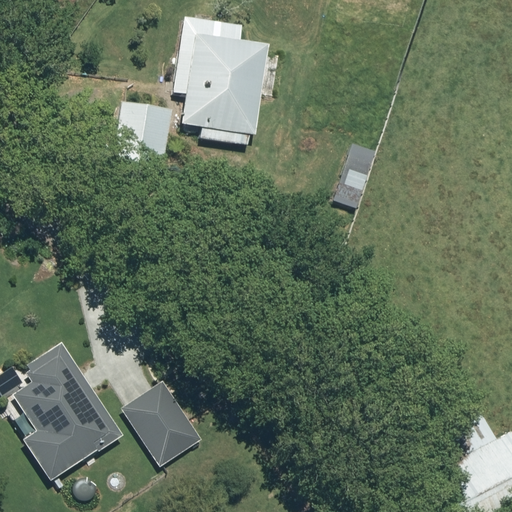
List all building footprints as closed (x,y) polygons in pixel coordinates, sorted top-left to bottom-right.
[(175,93),(188,95),(184,127),(203,130),(202,139),(249,146),(251,137),(257,138),(270,47),(241,43),(243,27),(186,18),(175,93)] [(123,103),(114,165),(163,173),(173,111),(123,103)] [(374,150),(348,142),(330,200),(357,208),(374,150)] [(2,397),(26,433),(12,443),(38,483),(86,451),(88,453),(113,437),(51,344),(13,369),(22,384),(2,397)] [(154,383),(113,411),(152,469),(193,440),(154,383)] [(471,414),(408,450),(442,511),(511,511),(511,455),(499,433),(486,441),(471,414)]
